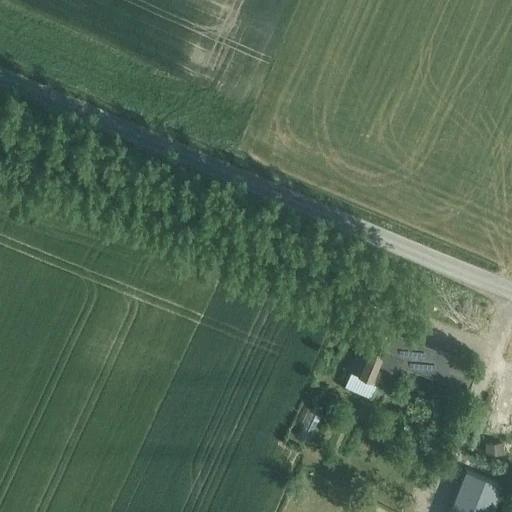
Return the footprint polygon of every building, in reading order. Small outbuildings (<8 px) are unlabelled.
[(397,322),(375,313),(344,385),(370,396),(376,381),(391,387),(401,363),(411,339),(393,332),(397,322)] [(411,339),(401,363),(455,385),(465,360),(411,339)] [(465,360),(455,385),(467,390),(477,365),(465,360)] [(500,385),(498,411),(511,411),(511,398),(511,386),(506,386),(500,385)] [(307,409),(295,435),(309,440),(321,415),(307,409)] [(502,441),(484,442),(485,454),(503,453),(502,441)] [(491,511),(503,483),(465,468),(446,511),(491,511)]
